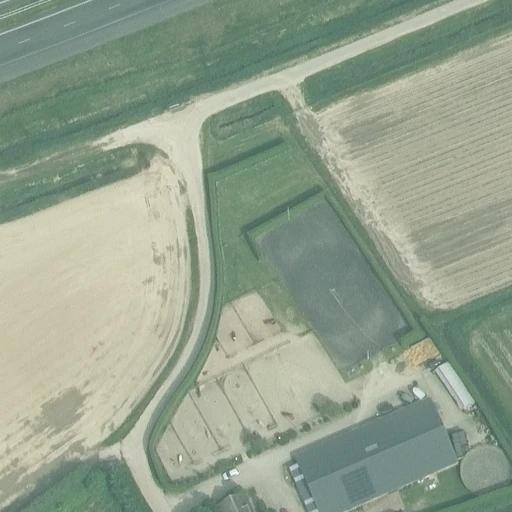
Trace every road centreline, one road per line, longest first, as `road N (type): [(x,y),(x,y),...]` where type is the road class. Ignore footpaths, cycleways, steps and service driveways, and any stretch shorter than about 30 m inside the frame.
road 1 (unclassified): [(163,511),(144,481),(138,450),(144,426),(189,356),(207,301),(196,190),(171,120),(477,0)]
road 2 (motorway): [(0,51),(135,0)]
